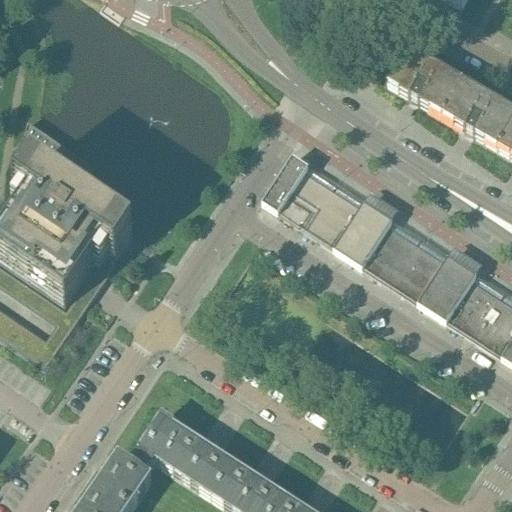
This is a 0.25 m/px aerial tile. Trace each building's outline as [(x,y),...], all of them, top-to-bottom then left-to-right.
[(469,0),(432,0),(460,16),(469,0)] [(511,118),(405,56),(385,92),(511,165),(511,118)] [(10,197),(13,199),(28,210),(19,224),(18,224),(0,249),(0,270),(65,315),(93,275),(92,274),(101,262),(115,273),(132,247),(69,205),(90,173),(89,172),(85,178),(27,138),(29,131),(28,130),(10,197)] [(308,220),(299,235),(306,239),(332,200),(303,181),(307,177),(292,167),(262,213),(276,222),(286,207),(308,220)] [(334,257),(360,218),(332,200),(306,239),(334,257)] [(286,207),(276,222),(277,223),(278,221),(299,235),(308,220),(286,207)] [(334,257),(333,259),(361,277),(362,275),(417,312),(417,313),(445,331),(446,330),(472,290),(475,285),(447,267),(443,272),(388,236),(391,231),(363,213),(360,218),(334,257)] [(474,349),(500,309),(472,290),(446,330),(474,349)] [(502,367),(511,350),(511,316),(500,309),(474,349),(502,367)] [(511,350),(502,367),(511,373),(511,350)] [(117,464),(107,479),(86,511),(87,511),(134,511),(151,488),(145,483),(154,469),(161,474),(184,440),(160,425),(138,459),(139,460),(130,473),(117,464)] [(234,472),(197,449),(184,440),(161,474),(212,507),(234,472)] [(280,511),(285,505),(247,481),(234,472),(212,507),(219,511),(280,511)]
